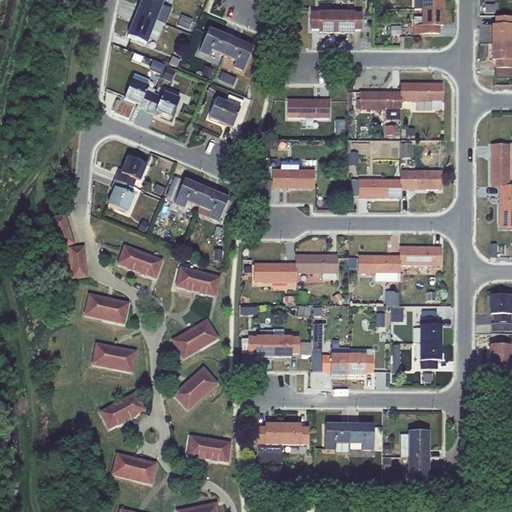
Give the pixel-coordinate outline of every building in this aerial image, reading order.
[(141,0),(136,14),(155,21),(163,0),(141,0)] [(414,0),(414,10),(421,10),(442,10),(441,0),(414,0)] [(442,27),(442,10),(421,10),(421,18),(413,18),(413,35),(438,35),(438,27),(442,27)] [(155,21),(136,14),(127,37),(147,45),(149,38),(157,41),(164,25),(155,21)] [(318,34),(335,34),(335,14),(318,14),(318,15),(311,14),(311,30),(318,31),(318,34)] [(335,14),(335,34),(352,34),(352,31),(360,31),(360,15),(352,15),(352,14),(335,14)] [(181,16),(177,26),(189,30),(193,21),(181,16)] [(511,19),(495,19),(495,27),(491,27),(492,44),(511,44),(511,19)] [(400,27),(390,27),(390,36),(400,36),(400,27)] [(230,40),(208,30),(198,54),(208,58),(211,52),(222,57),(230,40)] [(252,49),(230,40),(222,57),(235,62),(233,68),(243,72),(252,49)] [(511,69),(511,44),(492,44),(492,61),(495,61),(495,69),(511,69)] [(172,57),(168,65),(177,69),(180,61),(172,57)] [(149,70),(160,75),(163,67),(152,62),(149,70)] [(213,70),(205,66),(201,75),(209,79),(213,70)] [(175,72),(166,68),(162,79),(171,83),(175,72)] [(511,68),(511,69),(495,69),(495,78),(511,78),(511,68)] [(233,77),(220,73),(217,81),(233,87),(235,80),(232,79),(233,77)] [(149,81),(133,75),(123,100),(137,105),(136,108),(146,112),(154,94),(155,91),(147,88),(149,81)] [(400,84),(400,93),(400,103),(416,103),(416,110),(441,110),(441,85),(400,84)] [(154,94),(146,112),(156,116),(157,114),(171,119),(179,100),(162,93),(161,97),(154,94)] [(400,93),(359,93),(359,111),(385,111),(385,121),(400,121),(400,103),(400,93)] [(243,101),(228,95),(225,104),(239,110),(240,110),(243,101)] [(225,104),(216,100),(208,119),(232,129),(239,110),(225,104)] [(328,101),(287,101),(287,120),(328,120),(328,101)] [(400,127),(382,127),(382,136),(385,136),(385,138),(396,138),(396,136),(400,136),(400,127)] [(414,129),(406,129),(406,137),(414,137),(414,129)] [(351,141),(348,141),(348,165),(349,165),(349,167),(358,167),(358,153),(350,153),(351,141)] [(412,144),(400,144),(400,159),(412,159),(412,144)] [(508,146),(491,146),(491,187),(499,187),(508,187),(508,146)] [(146,166),(127,158),(121,172),(119,171),(114,181),(133,188),(136,181),(139,182),(146,166)] [(280,171),(272,171),(272,189),(313,189),(313,171),(298,171),(298,163),(292,163),(292,161),(286,161),(286,163),(280,163),(280,171)] [(441,173),(400,172),(400,181),(400,190),(441,190),(441,173)] [(174,203),(183,181),(174,177),(165,199),(174,203)] [(400,190),(400,181),(359,180),(359,181),(359,197),(359,198),(400,199),(400,190)] [(133,188),(114,181),(110,191),(113,192),(107,206),(127,214),(134,197),(130,196),(133,188)] [(198,208),(205,190),(183,181),(174,203),(173,204),(184,209),(186,203),(198,208)] [(270,181),(254,181),(254,201),(270,201),(270,181)] [(351,181),(350,197),(359,197),(359,181),(351,181)] [(162,188),(156,185),(152,192),(159,195),(162,196),(164,190),(162,189),(162,188)] [(511,187),(508,187),(499,187),(499,228),(511,228),(511,187)] [(228,200),(205,190),(198,208),(195,213),(218,223),(228,200)] [(58,200),(47,202),(49,211),(60,209),(58,200)] [(48,220),(58,249),(73,244),(64,215),(48,220)] [(142,221),(137,230),(144,234),(149,224),(142,221)] [(83,248),(67,249),(70,280),(86,278),(83,248)] [(143,255),(124,248),(117,265),(127,269),(127,270),(131,271),(132,270),(136,272),(143,255)] [(399,249),(399,257),(399,266),(440,266),(440,249),(399,249)] [(223,251),(214,250),(213,263),(222,263),(223,251)] [(161,261),(143,255),(136,272),(141,274),(140,275),(144,276),(145,275),(155,279),(161,261)] [(295,257),(295,265),(295,275),(322,275),(322,281),(336,282),(336,257),(295,257)] [(399,257),(358,257),(358,275),(375,275),(375,281),(384,281),(389,283),(399,283),(399,275),(399,266),(399,257)] [(295,265),(254,265),(254,284),(295,284),(295,275),(295,265)] [(200,273),(180,268),(176,287),(186,290),(186,291),(190,292),(191,291),(195,292),(200,273)] [(219,278),(200,273),(195,292),(200,293),(199,294),(204,295),(204,294),(215,297),(219,278)] [(394,292),(385,292),(385,307),(399,307),(399,294),(394,294),(394,292)] [(332,305),(333,307),(341,305),(344,304),(339,294),(331,298),(334,303),(332,305)] [(434,294),(426,294),(426,302),(435,302),(434,294)] [(104,320),(108,300),(88,296),(84,316),(104,320)] [(292,297),(284,298),(284,306),(295,306),(295,301),(292,301),(292,297)] [(511,298),(490,298),(490,315),(494,315),(494,323),(511,323),(511,314),(511,313),(511,298)] [(128,304),(108,300),(104,320),(123,325),(128,304)] [(310,309),(298,307),(296,318),(308,320),(310,309)] [(321,309),(313,309),(313,317),(321,317),(321,309)] [(402,309),(390,309),(390,324),(402,324),(402,309)] [(437,311),(421,311),(421,320),(436,320),(437,311)] [(384,314),(376,314),(376,328),(384,328),(384,314)] [(420,326),(419,326),(419,329),(419,344),(440,344),(440,327),(437,327),(436,320),(421,320),(420,320),(420,326)] [(206,322),(189,332),(200,350),(217,339),(206,322)] [(511,324),(491,324),(491,332),(511,332),(511,324)] [(321,325),(313,325),(313,350),(321,350),(321,325)] [(259,337),(248,337),(248,342),(248,355),(256,355),(256,358),(273,358),(273,331),(259,331),(259,337)] [(273,331),(273,358),(290,358),(290,355),(297,355),(297,348),(297,337),(283,337),(283,331),(273,331)] [(189,332),(172,342),(182,360),(200,350),(189,332)] [(297,348),(297,355),(297,356),(311,356),(311,344),(300,344),(300,348),(297,348)] [(440,344),(419,344),(419,346),(419,360),(419,369),(436,369),(436,361),(440,361),(440,344)] [(109,369),(113,349),(94,345),(91,365),(109,369)] [(511,347),(490,347),(490,365),(494,365),(494,372),(511,372),(511,363),(511,347)] [(135,353),(113,349),(109,369),(131,373),(135,353)] [(347,376),(347,350),(347,349),(339,349),(338,351),(338,356),(322,356),(322,373),(330,373),(330,376),(347,376)] [(313,350),(312,350),(311,372),(320,373),(321,350),(313,350)] [(372,350),(347,350),(347,376),(364,376),(364,373),(372,373),(372,350)] [(203,369),(188,382),(202,398),(217,384),(203,369)] [(202,398),(188,382),(173,396),(187,411),(202,398)] [(135,394),(117,404),(126,420),(130,418),(131,419),(135,416),(134,416),(144,410),(135,394)] [(117,404),(99,413),(108,430),(118,424),(118,425),(122,423),(122,422),(126,420),(117,404)] [(265,429),(257,429),(257,461),(259,461),(259,464),(281,465),(282,447),(282,426),(265,426),(265,429)] [(299,426),(282,426),(282,447),(299,448),(299,447),(307,447),(307,430),(299,430),(299,426)] [(348,426),(324,426),(324,451),(335,451),(335,454),(348,454),(348,445),(348,426)] [(372,427),(348,426),(348,445),(361,445),(361,452),(372,452),(372,427)] [(408,435),(401,435),(400,458),(407,458),(428,458),(428,433),(408,433),(408,435)] [(210,441),(190,438),(187,456),(198,458),(198,459),(202,459),(202,458),(207,459),(210,441)] [(230,444),(210,441),(207,459),(212,460),(212,461),(216,462),(216,461),(227,462),(230,444)] [(392,446),(383,446),(383,456),(392,456),(392,446)] [(136,460),(116,455),(112,475),(131,480),(136,460)] [(427,484),(428,458),(407,458),(406,484),(427,484)] [(155,465),(136,460),(131,480),(151,485),(155,465)] [(259,476),(251,477),(252,494),(261,493),(259,476)] [(314,491),(314,503),(326,503),(326,490),(318,490),(318,491),(314,491)]
